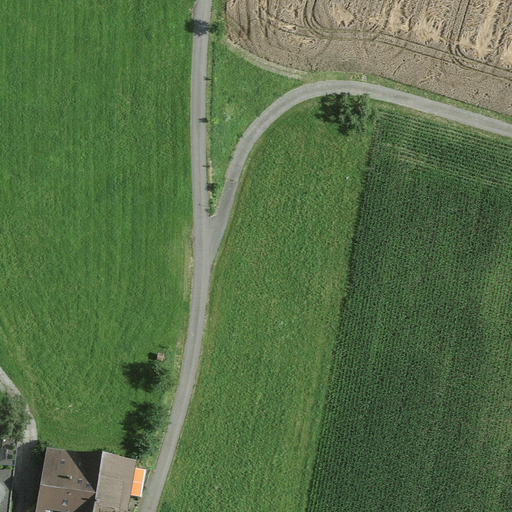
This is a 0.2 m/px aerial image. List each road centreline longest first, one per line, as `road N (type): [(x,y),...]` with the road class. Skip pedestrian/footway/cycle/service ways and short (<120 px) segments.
road 1 (unclassified): [(203,0),(202,257),(167,482)]
road 2 (track): [(202,257),(216,237),(238,156),(283,101),(302,92),(390,94),(511,131)]
road 3 (track): [(21,511),(26,443),(17,403),(0,383)]
